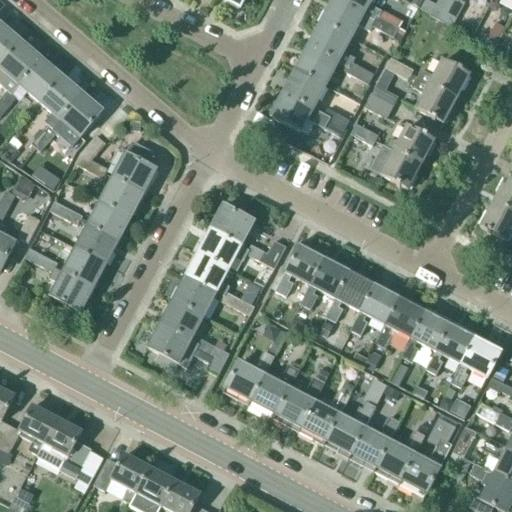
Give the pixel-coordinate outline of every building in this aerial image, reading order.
[(216,0),(239,12),(245,0),(216,0)] [(373,24),(376,19),(377,20),(381,13),(369,7),(372,0),(334,0),(333,3),(373,24)] [(440,25),(453,0),(439,0),(429,19),(438,23),(440,25)] [(453,0),(440,25),(450,30),(452,30),(464,6),(453,0)] [(371,30),(382,36),(387,25),(377,20),(376,19),(373,24),(333,3),(321,26),(350,41),(357,28),(369,34),(371,30)] [(438,23),(433,33),(434,34),(435,34),(445,39),(450,30),(440,25),(438,23)] [(387,25),(382,36),(392,41),(398,31),(387,25)] [(343,56),(350,41),(321,26),(307,51),(337,66),(347,71),(350,65),(352,66),(354,62),(343,56)] [(0,69),(20,46),(0,28),(0,69)] [(493,53),(497,44),(484,38),(480,46),(493,53)] [(497,44),(493,53),(504,59),(509,51),(497,44)] [(20,46),(0,69),(0,88),(11,97),(18,88),(19,89),(41,63),(20,46)] [(325,90),(337,66),(307,51),(295,73),(325,90)] [(395,78),(401,67),(390,61),(384,72),(395,78)] [(39,107),(61,81),(41,63),(19,89),(39,107)] [(428,88),(456,102),(469,79),(441,64),(428,88)] [(352,66),(350,65),(347,71),(348,71),(345,76),(356,82),(362,72),(352,66)] [(401,67),(395,78),(407,84),(412,73),(401,67)] [(362,72),(356,82),(368,88),(373,78),(362,72)] [(312,113),(325,90),(295,73),(282,97),(312,113)] [(60,124),(81,98),(61,81),(39,107),(60,124)] [(369,100),(392,111),(398,100),(375,88),(369,100)] [(443,128),(456,102),(428,88),(415,113),(443,128)] [(0,102),(0,105),(7,112),(15,102),(7,94),(0,102)] [(310,117),(312,113),(282,97),(270,121),(299,137),(306,123),(339,141),(343,134),(332,128),(337,118),(326,111),(320,122),(310,117)] [(81,98),(60,124),(80,141),(102,115),(81,98)] [(385,122),(392,111),(369,100),(363,111),(385,122)] [(332,128),(343,134),(349,124),(337,118),(332,128)] [(360,144),(366,133),(355,127),(349,138),(360,144)] [(39,139),(48,146),(56,137),(47,129),(39,139)] [(393,154),(421,168),(433,145),(405,130),(399,143),(389,142),(385,149),(393,154)] [(366,133),(360,144),(372,150),(377,139),(366,133)] [(40,156),(48,146),(39,139),(31,148),(40,156)] [(79,157),(91,164),(105,148),(95,139),(79,157)] [(0,156),(10,166),(19,155),(8,145),(0,154),(0,156)] [(407,193),(421,168),(393,154),(380,178),(407,193)] [(93,165),(91,164),(79,157),(74,167),(88,174),(93,165)] [(112,182),(142,198),(155,174),(125,158),(112,182)] [(93,165),(88,174),(102,182),(107,172),(93,165)] [(370,182),(367,187),(375,191),(380,183),(374,180),(372,179),(370,182)] [(20,182),(12,198),(15,200),(26,205),(34,189),(29,186),(20,182)] [(130,222),(142,198),(112,182),(99,206),(130,222)] [(492,205),(511,216),(511,185),(505,182),(492,205)] [(0,203),(0,210),(7,215),(15,200),(12,198),(5,195),(0,203)] [(63,221),(68,212),(54,205),(49,214),(63,221)] [(511,216),(492,205),(479,230),(507,245),(511,235),(511,216)] [(118,244),(130,222),(99,206),(87,228),(118,244)] [(210,233),(241,249),(253,225),(223,209),(210,233)] [(68,212),(63,221),(76,228),(82,219),(68,212)] [(28,246),(40,224),(28,218),(17,240),(28,246)] [(6,230),(0,227),(0,274),(15,247),(1,239),(6,230)] [(105,269),(118,244),(87,228),(74,253),(105,269)] [(241,249),(210,233),(197,257),(228,273),(235,260),(243,265),(246,258),(258,265),(263,255),(250,248),(248,253),(241,249)] [(263,255),(258,265),(274,273),(285,250),(274,244),(267,257),(263,255)] [(310,289),(324,264),(326,258),(325,258),(325,259),(312,252),(309,256),(298,251),(301,245),(300,245),(297,251),(284,276),(285,276),(275,295),(285,300),(292,287),(288,285),(290,279),(310,289)] [(38,268),(43,259),(29,252),(25,261),(38,268)] [(93,292),(105,269),(74,253),(63,275),(62,276),(93,292)] [(221,286),(228,273),(197,257),(184,282),(215,297),(215,296),(223,300),(220,305),(234,312),(239,303),(226,296),(229,290),(221,286)] [(62,276),(63,275),(54,271),(57,266),(43,259),(38,268),(51,275),(47,281),(57,286),(50,300),(80,316),(93,292),(62,276)] [(335,303),(349,277),(351,272),(350,271),(350,272),(337,265),(335,270),(324,264),(310,289),(300,308),(310,313),(317,300),(313,298),(315,292),(335,302),(335,303)] [(374,290),(377,285),(376,284),(375,285),(362,279),(360,283),(349,277),(335,303),(335,302),(325,321),(335,326),(342,313),(338,311),(341,306),(360,316),(374,290)] [(203,320),(215,297),(184,282),(172,304),(203,320)] [(21,302),(27,291),(15,285),(10,297),(21,302)] [(385,296),(374,290),(360,316),(350,334),(360,340),(367,326),(363,324),(366,319),(385,329),(399,303),(402,298),(401,297),(400,299),(387,292),(385,296)] [(239,303),(234,312),(248,320),(254,310),(239,303)] [(424,316),(427,311),(426,311),(425,312),(412,305),(410,309),(399,303),(385,329),(375,347),(385,353),(392,340),(388,337),(391,332),(410,342),(424,316)] [(191,344),(203,320),(172,304),(160,328),(191,344)] [(435,322),(424,316),(410,342),(400,360),(411,366),(417,353),(413,350),(416,345),(435,355),(449,329),(449,330),(452,324),(451,324),(450,325),(437,318),(435,322)] [(319,334),(318,337),(325,341),(331,332),(332,330),(324,325),(323,327),(319,334)] [(198,348),(191,344),(160,328),(147,351),(186,372),(193,359),(208,367),(205,373),(217,380),(229,357),(213,349),(209,359),(196,352),(198,348)] [(460,335),(449,330),(449,329),(435,355),(425,374),(436,379),(442,366),(438,364),(441,358),(460,368),(474,342),(474,343),(477,337),(476,337),(475,338),(462,331),(460,335)] [(485,349),(474,343),(474,342),(460,368),(450,387),(461,392),(468,379),(463,377),(466,371),(486,382),(500,356),(499,356),(502,351),(501,350),(501,351),(487,344),(485,349)] [(209,359),(213,349),(201,343),(198,348),(196,352),(209,359)] [(372,375),(381,359),(371,354),(363,370),(372,375)] [(250,405),(264,380),(273,361),(263,356),(256,369),(260,371),(258,376),(238,366),(224,392),(225,392),(222,397),(223,398),(223,397),(236,403),(239,399),(250,405)] [(367,362),(360,358),(357,357),(356,356),(354,361),(352,364),(363,370),(367,362)] [(391,382),(391,383),(390,384),(390,386),(398,390),(407,371),(399,367),(391,382)] [(497,372),(492,381),(502,386),(503,384),(508,373),(506,372),(499,368),(497,372)] [(275,418),(289,393),(298,374),(288,369),(281,382),(286,384),(283,390),(264,380),(250,405),(247,410),(248,411),(248,410),(262,417),(264,412),(275,418)] [(320,372),(315,383),(323,387),(328,377),(320,372)] [(301,432),(314,406),(324,387),(323,387),(315,383),(313,382),(306,395),(311,397),(308,403),(289,393),(275,418),(272,423),(273,424),(273,423),(287,430),(289,426),(300,431),(301,432)] [(325,445),(339,419),(354,391),(344,385),(331,408),(336,411),(333,416),(314,406),(301,432),(300,431),(297,437),(298,437),(299,436),(312,443),(314,439),(325,445)] [(511,391),(505,388),(501,395),(510,400),(508,403),(511,404),(511,391)] [(414,396),(414,397),(423,401),(424,399),(427,395),(417,390),(415,395),(414,396)] [(0,392),(0,425),(1,425),(14,400),(0,392)] [(367,395),(363,404),(364,404),(365,405),(374,410),(375,410),(379,401),(370,396),(368,395),(367,395)] [(443,399),(438,410),(441,412),(447,415),(448,415),(449,415),(449,414),(454,405),(453,404),(452,404),(448,402),(443,399)] [(351,458),(364,432),(375,410),(374,410),(365,405),(356,422),(361,424),(358,429),(339,419),(325,445),(322,450),(323,450),(324,449),(337,456),(339,452),(350,458),(351,458)] [(511,423),(501,418),(481,407),(475,418),(509,435),(511,431),(511,441),(506,452),(506,453),(511,455),(511,423)] [(37,460),(57,422),(32,409),(17,438),(8,434),(0,448),(0,471),(1,472),(8,457),(17,439),(31,446),(27,454),(37,460)] [(57,422),(37,460),(39,461),(48,461),(50,456),(64,463),(58,475),(75,484),(91,453),(76,445),(81,435),(57,422)] [(376,471),(389,446),(389,445),(399,427),(388,422),(381,435),(386,437),(383,442),(364,432),(351,458),(350,458),(347,463),(348,464),(349,462),(362,469),(364,465),(375,471),(376,471)] [(401,484),(400,484),(397,489),(398,490),(399,489),(412,496),(414,491),(425,497),(422,503),(423,503),(426,497),(439,472),(450,450),(446,447),(454,431),(437,422),(426,444),(437,450),(431,461),(436,463),(433,469),(414,459),(401,484)] [(414,459),(424,440),(413,435),(406,448),(411,450),(408,455),(389,446),(376,471),(375,471),(372,476),(373,477),(374,476),(387,483),(389,478),(400,484),(401,484),(414,459)] [(511,455),(506,453),(506,452),(488,443),(482,453),(496,460),(498,456),(503,458),(493,478),(511,487),(511,455)] [(463,460),(465,457),(467,452),(456,447),(452,456),(459,460),(462,462),(463,460)] [(137,498),(150,473),(123,458),(118,469),(107,463),(93,489),(104,495),(110,484),(127,492),(123,499),(123,505),(130,508),(135,497),(137,498)] [(460,484),(470,465),(462,462),(459,460),(449,479),(460,484)] [(511,511),(511,487),(493,478),(475,468),(469,478),(483,485),(485,481),(490,484),(480,503),(475,500),(469,511),(492,511),(494,511),(495,511),(511,511)] [(162,511),(175,486),(150,473),(137,498),(162,511)] [(199,511),(193,509),(199,498),(175,486),(162,511),(163,511),(199,511)] [(10,511),(25,511),(31,501),(17,495),(9,511),(10,511)]
